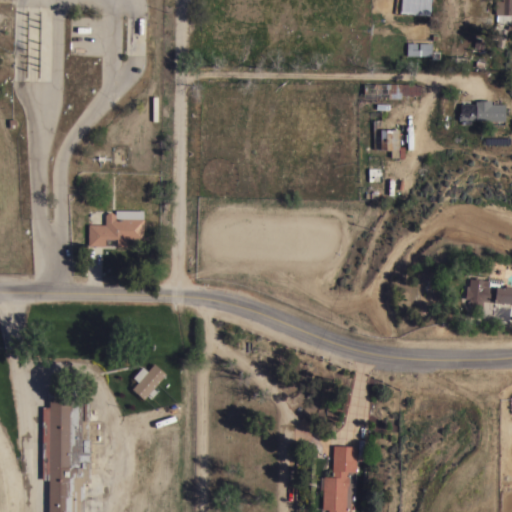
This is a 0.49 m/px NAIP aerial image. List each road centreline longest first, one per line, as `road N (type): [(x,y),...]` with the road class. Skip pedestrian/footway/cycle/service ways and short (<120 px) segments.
road 1 (residential): [(0,291),(206,296),(394,357),(511,357)]
road 2 (residential): [(1,292),(25,371),(32,511),(114,497),(116,422),(91,381),(70,370),(25,371)]
road 3 (residential): [(56,38),(55,0),(111,25),(112,64),(106,90),(64,151),(52,216)]
road 4 (residential): [(185,0),(176,295)]
road 5 (residential): [(57,292),(44,118),(56,38)]
